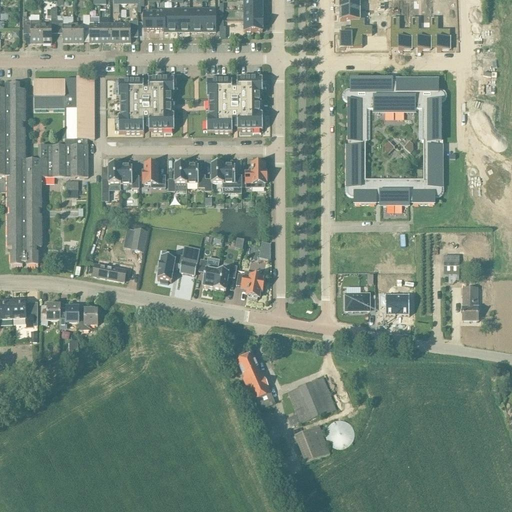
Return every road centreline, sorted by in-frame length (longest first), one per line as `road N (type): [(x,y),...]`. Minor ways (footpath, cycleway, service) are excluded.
road 1 (unclassified): [(280,323),(82,288),(0,283)]
road 2 (residential): [(278,152),(109,152),(100,145),(100,63)]
road 3 (unclassified): [(511,360),(326,331)]
road 4 (residential): [(278,152),(280,323)]
road 5 (residential): [(325,229),(324,60)]
road 6 (residential): [(278,60),(126,61)]
road 7 (residential): [(461,64),(324,60)]
